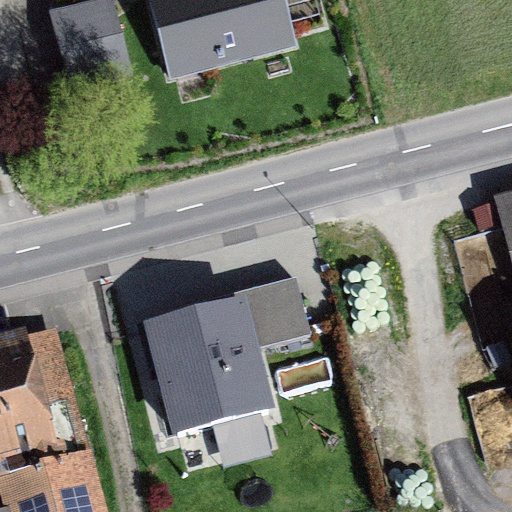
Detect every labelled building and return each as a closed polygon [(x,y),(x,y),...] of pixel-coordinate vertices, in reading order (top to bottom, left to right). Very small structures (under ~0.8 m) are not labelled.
[(281,0),(151,0),(112,11),(127,69),(165,59),(170,78),(294,45),(281,0)] [(70,84),(127,69),(112,11),(55,26),(70,84)] [(511,202),(501,205),(511,246),(511,202)] [(241,307),(150,330),(178,437),(268,414),(252,353),(311,338),(296,282),(238,296),(241,307)] [(0,468),(51,454),(57,474),(5,488),(11,511),(98,511),(52,340),(0,354),(0,468)]
